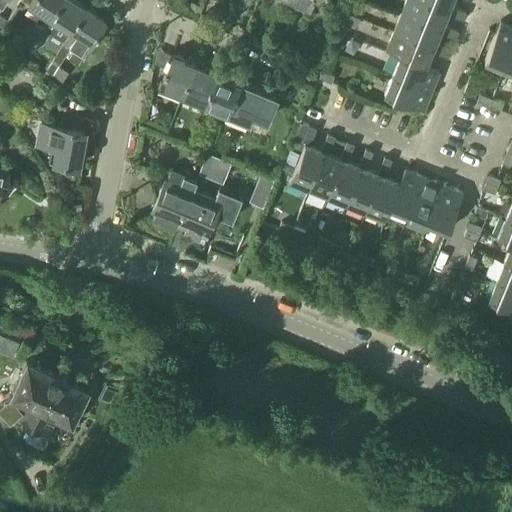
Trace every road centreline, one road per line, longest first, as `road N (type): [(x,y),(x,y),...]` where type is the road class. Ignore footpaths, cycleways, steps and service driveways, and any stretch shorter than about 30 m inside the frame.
road 1 (tertiary): [(511,416),(255,309),(95,264)]
road 2 (residential): [(95,264),(143,3)]
road 3 (residential): [(426,154),(487,4),(511,9)]
road 4 (residential): [(301,71),(143,3)]
road 5 (residential): [(439,274),(479,175),(426,154)]
